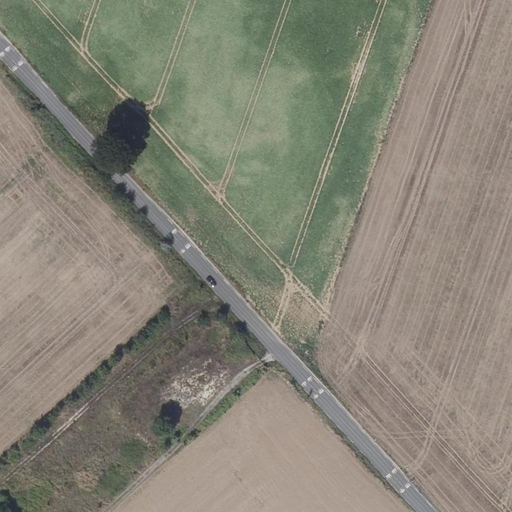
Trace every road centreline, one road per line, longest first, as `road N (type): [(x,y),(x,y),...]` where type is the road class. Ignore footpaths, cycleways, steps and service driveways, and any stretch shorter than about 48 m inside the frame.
road 1 (unclassified): [(426,511),(0,46)]
road 2 (track): [(276,347),(101,511)]
